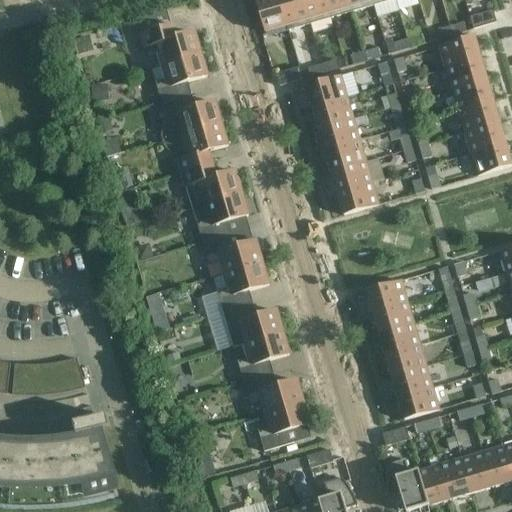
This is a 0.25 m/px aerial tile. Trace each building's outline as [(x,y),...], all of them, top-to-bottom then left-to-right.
[(288,32),(278,0),(258,0),(255,1),(265,34),(286,27),(288,32)] [(302,0),(278,0),(288,32),(310,26),(302,0)] [(331,19),(325,0),(302,0),(310,26),(331,19)] [(348,0),(325,0),(331,19),(352,13),(348,0)] [(348,0),(352,13),(373,7),(371,0),(348,0)] [(469,18),(473,31),(496,24),(493,12),(469,18)] [(450,28),(452,37),(466,33),(464,24),(450,28)] [(156,54),(160,68),(200,56),(194,34),(169,41),(165,28),(141,36),(147,57),(156,54)] [(450,28),(435,32),(438,41),(452,37),(450,28)] [(407,41),(410,49),(424,45),(421,36),(407,41)] [(76,40),(81,55),(93,52),(88,37),(76,40)] [(446,70),(481,60),(474,38),(439,48),(446,70)] [(407,41),(393,45),(395,54),(410,49),(407,41)] [(381,58),(379,49),(365,53),(367,62),(381,58)] [(365,53),(350,57),(353,66),(367,62),(365,53)] [(186,98),(182,85),(207,78),(200,56),(160,68),(164,81),(155,84),(161,105),(186,98)] [(406,72),(402,59),(393,62),(397,74),(406,72)] [(481,60),(446,70),(452,91),(487,81),(481,60)] [(501,75),(511,75),(511,60),(502,60),(501,75)] [(322,66),(324,74),(339,70),(336,62),(322,66)] [(390,76),(386,64),(378,66),(381,79),(390,76)] [(324,74),(322,66),(307,70),(310,79),(324,74)] [(299,68),(276,75),(279,88),(302,81),(299,68)] [(347,99),(340,77),(305,88),(312,110),(347,99)] [(487,81),(452,91),(458,112),(493,102),(487,81)] [(107,101),(106,86),(93,87),(94,102),(107,101)] [(402,93),(406,105),(415,102),(411,90),(402,93)] [(399,107),(396,95),(387,97),(390,110),(399,107)] [(164,142),(181,137),(221,125),(214,103),(189,111),(186,98),(161,105),(166,121),(163,139),(164,142)] [(353,120),(347,99),(312,110),(318,131),(353,120)] [(418,115),(415,102),(406,105),(410,117),(418,115)] [(493,102),(458,112),(464,134),(499,123),(493,102)] [(403,119),(399,107),(390,110),(394,122),(403,119)] [(97,123),(101,135),(115,131),(111,119),(97,123)] [(318,131),(324,152),(359,142),(353,120),(318,131)] [(499,123),(464,134),(471,155),(506,144),(499,123)] [(181,137),(164,142),(165,148),(173,154),(175,153),(182,175),(206,168),(202,155),(227,148),(221,125),(181,137)] [(415,136),(419,148),(427,145),(424,133),(415,136)] [(403,153),(412,150),(408,138),(399,140),(403,153)] [(366,163),(359,142),(324,152),(331,173),(366,163)] [(471,155),(477,177),(511,167),(511,166),(506,144),(471,155)] [(419,148),(422,160),(431,158),(427,145),(419,148)] [(403,153),(407,165),(415,162),(412,150),(403,153)] [(366,163),(331,173),(337,194),(372,184),(366,163)] [(188,196),(192,210),(201,207),(241,195),(235,173),(210,180),(206,168),(182,175),(188,196)] [(109,193),(128,186),(122,170),(104,176),(109,193)] [(436,176),(427,178),(431,191),(440,188),(436,176)] [(421,180),(412,183),(415,196),(424,193),(421,180)] [(378,207),(372,184),(337,194),(343,217),(378,207)] [(137,201),(134,190),(124,193),(127,204),(137,201)] [(201,207),(192,210),(202,244),(226,237),(223,225),(248,217),(241,195),(201,207)] [(226,237),(202,244),(208,265),(218,263),(222,276),(262,265),(255,242),(230,250),(226,237)] [(136,250),(140,262),(153,258),(149,246),(136,250)] [(506,275),(511,273),(511,249),(500,253),(506,275)] [(462,264),(454,267),(457,279),(466,277),(462,264)] [(262,265),(222,276),(226,290),(216,293),(223,314),(247,307),(243,294),(268,287),(262,265)] [(438,271),(444,293),(453,291),(447,269),(438,271)] [(407,304),(401,282),(366,292),(372,314),(407,304)] [(444,293),(451,314),(459,312),(453,291),(444,293)] [(472,295),(463,297),(466,310),(475,307),(472,295)] [(413,325),(407,304),(372,314),(378,335),(413,325)] [(233,349),(242,346),(282,334),(276,312),(251,319),(247,307),(223,314),(233,349)] [(479,320),(475,307),(466,310),(470,322),(479,320)] [(459,312),(451,314),(454,327),(463,324),(459,312)] [(420,346),(413,325),(378,335),(385,357),(420,346)] [(457,335),(460,345),(463,356),(472,354),(466,333),(457,335)] [(267,376),(264,364),(289,356),(282,334),(242,346),(246,359),(237,362),(243,383),(267,376)] [(475,340),(479,352),(488,350),(484,337),(475,340)] [(391,378),(426,367),(420,346),(385,357),(391,378)] [(479,352),(483,365),(491,362),(488,350),(479,352)] [(166,357),(168,365),(180,361),(178,354),(166,357)] [(463,356),(467,369),(476,367),(472,354),(463,356)] [(69,393),(85,389),(76,360),(75,360),(76,364),(63,367),(69,393)] [(0,394),(6,395),(10,365),(9,365),(8,369),(0,367),(0,394)] [(27,397),(28,371),(16,370),(16,366),(15,366),(12,396),(27,397)] [(52,369),(55,395),(69,393),(63,367),(52,369)] [(432,388),(426,367),(391,378),(397,399),(432,388)] [(41,396),(55,395),(52,369),(40,370),(41,396)] [(28,371),(27,397),(41,396),(40,370),(28,371)] [(259,402),(263,415),(303,404),(296,382),(271,389),(267,376),(243,383),(249,405),(259,402)] [(488,383),(492,396),(500,393),(497,381),(488,383)] [(481,385),(472,388),(476,400),(485,398),(481,385)] [(439,411),(432,388),(397,399),(404,422),(439,411)] [(499,401),(502,410),(511,406),(511,397),(499,401)] [(309,426),(303,404),(263,415),(267,429),(257,432),(264,453),(288,446),(284,433),(309,426)] [(481,406),(469,410),(472,419),(484,415),(481,406)] [(469,410),(457,414),(459,422),(472,419),(469,410)] [(107,417),(94,421),(85,423),(86,426),(74,429),(77,438),(110,430),(107,417)] [(439,419),(426,423),(429,431),(441,428),(439,419)] [(426,423),(414,426),(417,435),(429,431),(426,423)] [(405,429),(394,432),(382,436),(386,448),(409,441),(405,429)] [(0,509),(2,510),(11,510),(20,511),(29,511),(38,511),(44,510),(58,510),(64,509),(73,508),(82,506),(91,505),(100,503),(109,501),(118,498),(100,438),(78,443),(57,446),(36,447),(15,447),(0,445),(0,509)] [(511,444),(503,447),(511,477),(511,444)] [(511,477),(503,447),(482,454),(492,489),(511,482),(511,477)] [(329,451),(306,458),(310,470),(333,463),(329,451)] [(471,495),(492,489),(482,454),(461,460),(471,495)] [(285,464),(287,473),(300,469),(297,460),(285,464)] [(450,501),(471,495),(461,460),(439,466),(450,501)] [(409,475),(405,461),(387,466),(387,470),(386,474),(386,479),(386,483),(386,487),(387,492),(388,496),(389,498),(400,495),(396,479),(409,475)] [(273,468),(275,476),(287,473),(285,464),(273,468)] [(428,507),(450,501),(439,466),(418,472),(428,507)] [(400,495),(405,511),(412,511),(428,507),(418,472),(409,475),(396,479),(400,495)] [(255,473),(242,477),(245,485),(257,482),(255,473)] [(245,485),(242,477),(230,480),(232,489),(245,485)] [(346,511),(357,508),(355,501),(354,497),(352,493),(349,489),(347,486),(344,483),(341,479),(324,485),(328,499),(341,495),(346,511)] [(319,502),(322,511),(346,511),(341,495),(328,499),(319,502)] [(275,511),(272,500),(265,502),(267,511),(275,511)] [(298,511),(322,511),(319,502),(298,508),(298,511)]
